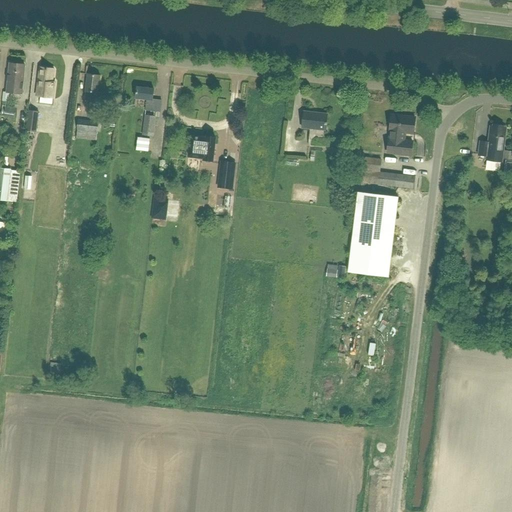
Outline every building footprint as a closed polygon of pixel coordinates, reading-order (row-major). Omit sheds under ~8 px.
[(7,93),(9,93),(22,94),(25,65),(10,63),(7,93)] [(53,69),(40,68),(36,96),(53,98),(55,83),(51,83),(52,78),(53,78),(54,71),(53,71),(53,69)] [(87,74),(85,92),(84,100),(101,102),(102,93),(98,93),(100,76),(87,74)] [(137,87),(136,96),(135,99),(147,100),(146,111),(160,112),(161,101),(152,100),(154,89),(137,87)] [(39,112),(28,110),(26,129),(37,130),(39,112)] [(327,114),(304,112),(302,128),(325,131),(326,125),(327,125),(327,123),(326,123),(327,114)] [(145,115),(142,136),(154,137),(156,117),(145,115)] [(405,133),(413,134),(415,118),(391,115),(389,132),(393,132),(391,154),(411,156),(412,142),(404,141),(405,133)] [(79,120),(77,130),(97,132),(99,123),(79,120)] [(488,143),(480,142),(478,156),(488,157),(488,161),(501,162),(505,129),(503,128),(503,126),(493,125),(493,127),(490,127),(488,143)] [(189,147),(188,157),(199,158),(200,156),(204,157),(203,160),(204,160),(206,163),(209,163),(212,161),(213,161),(215,138),(214,138),(213,136),(209,135),(207,137),(206,137),(206,139),(202,139),(202,138),(191,136),(190,145),(189,145),(189,147)] [(138,138),(136,151),(148,152),(150,139),(138,138)] [(221,161),(217,188),(233,190),(237,163),(221,161)] [(0,200),(8,201),(12,169),(0,168),(0,200)] [(388,278),(398,197),(358,192),(348,273),(388,278)] [(168,199),(154,198),(152,219),(166,221),(168,199)] [(223,314),(224,322),(231,320),(230,313),(223,314)] [(366,369),(364,374),(373,377),(375,372),(366,369)]
